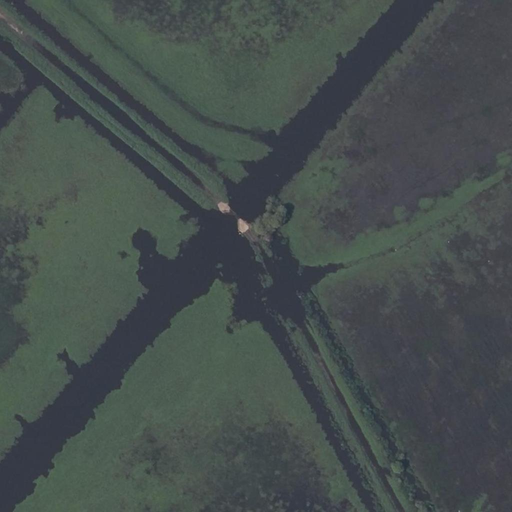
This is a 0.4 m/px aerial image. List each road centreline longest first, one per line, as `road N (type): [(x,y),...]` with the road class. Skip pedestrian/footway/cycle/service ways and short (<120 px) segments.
road 1 (track): [(246,230),(403,511)]
road 2 (track): [(0,18),(215,202)]
